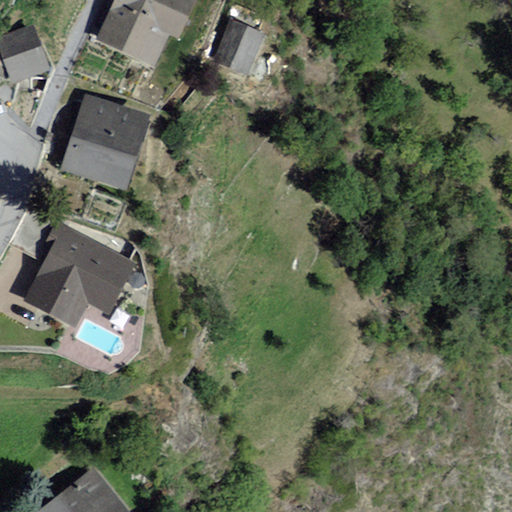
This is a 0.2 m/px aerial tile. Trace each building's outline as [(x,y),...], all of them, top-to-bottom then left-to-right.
[(212,0),(128,0),(113,42),(187,69),(212,0)] [(247,76),(266,36),(233,21),(215,61),(247,76)] [(47,31),(7,42),(19,83),(59,72),(47,31)] [(169,117),(93,99),(76,170),(152,188),(169,117)] [(60,279),(50,306),(107,329),(116,305),(144,315),(163,265),(79,233),(61,280),(60,279)] [(153,511),(117,469),(66,511),(153,511)]
